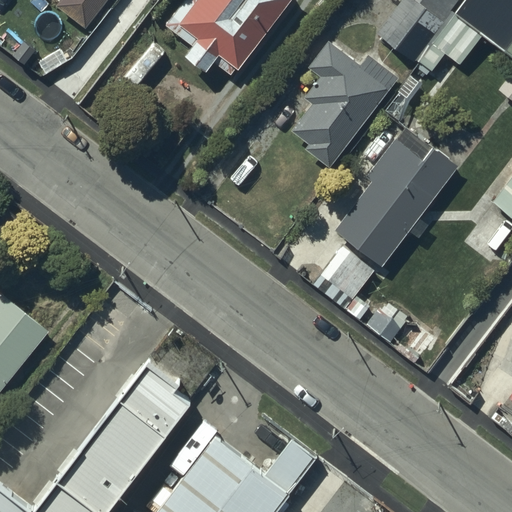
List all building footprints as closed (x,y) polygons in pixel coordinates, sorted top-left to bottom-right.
[(105,0),(57,0),(54,5),(84,27),(105,0)] [(189,0),(176,17),(239,65),(288,0),(189,0)] [(454,0),(400,0),(378,29),(413,56),(415,53),(433,67),(464,27),(445,13),(454,0)] [(511,0),(462,0),(456,8),(511,50),(511,0)] [(361,63),(329,37),(309,62),(322,72),(305,92),(313,99),(291,126),(309,140),(306,144),(330,164),(399,75),(370,51),(361,63)] [(449,155),(402,118),(330,211),(378,247),(449,155)] [(511,174),(495,198),(511,210),(511,174)] [(0,387),(49,327),(0,287),(0,387)] [(0,476),(0,511),(105,511),(200,390),(148,350),(31,500),(0,476)] [(275,511),(292,491),(219,435),(158,511),(275,511)]
